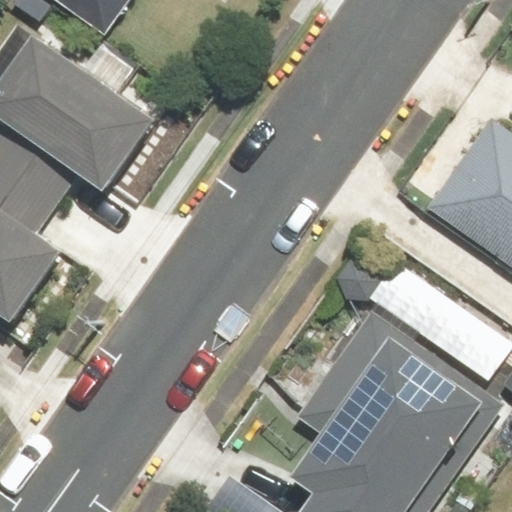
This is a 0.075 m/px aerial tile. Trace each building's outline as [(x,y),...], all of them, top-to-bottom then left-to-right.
[(63,0),(109,31),(130,0),(63,0)] [(40,27),(1,89),(134,172),(172,110),(40,27)] [(511,127),(499,118),(437,205),(511,257),(511,127)] [(0,291),(45,316),(84,247),(47,226),(77,172),(0,129),(0,291)] [(439,511),(511,402),(511,398),(380,313),(310,419),(335,436),(311,472),(331,485),(312,511),(439,511)]
